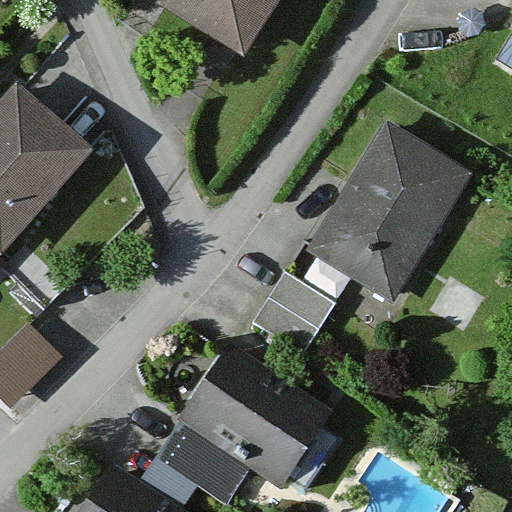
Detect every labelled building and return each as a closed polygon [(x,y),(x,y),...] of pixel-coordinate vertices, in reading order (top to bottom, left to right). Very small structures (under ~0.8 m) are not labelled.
[(232,64),(271,0),(160,0),(151,15),(232,64)] [(0,251),(81,164),(11,99),(0,110),(0,251)] [(388,311),(467,181),(382,130),(310,248),(304,244),(282,279),(329,307),(336,294),(358,307),(364,297),(388,311)] [(332,314),(280,284),(252,333),(303,363),(332,314)] [(65,352),(33,323),(0,359),(0,408),(7,415),(65,352)] [(152,468),(196,497),(219,511),(228,511),(253,475),(277,490),(325,417),(227,353),(152,468)] [(186,511),(196,497),(152,468),(137,490),(108,471),(95,491),(82,482),(62,511),(186,511)]
